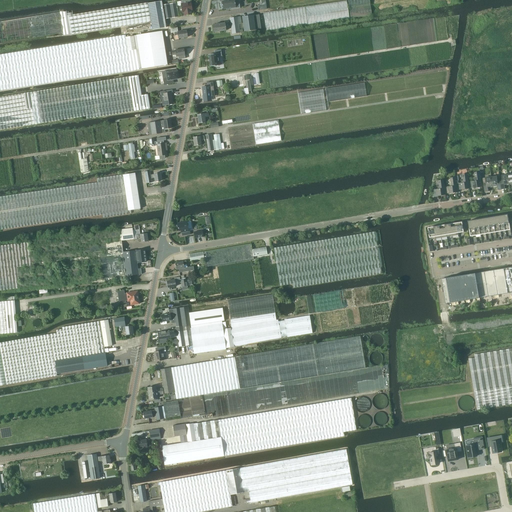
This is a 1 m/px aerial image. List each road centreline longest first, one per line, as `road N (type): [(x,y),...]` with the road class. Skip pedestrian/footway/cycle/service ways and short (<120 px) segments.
road 1 (residential): [(159,252),(511,195)]
road 2 (residential): [(159,252),(206,0)]
road 3 (residential): [(124,439),(159,252)]
road 4 (residential): [(511,241),(433,254),(436,273),(511,260)]
road 5 (residential): [(0,459),(124,439)]
